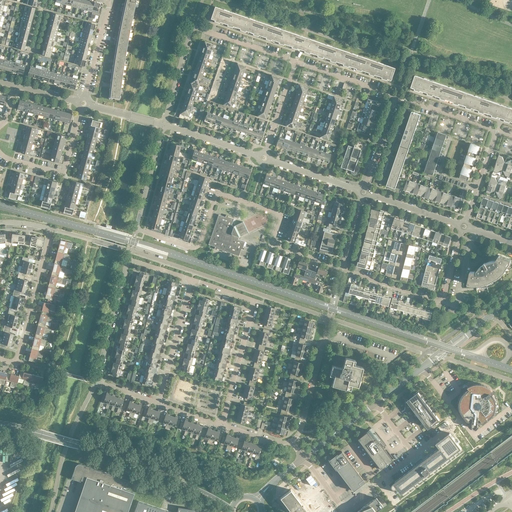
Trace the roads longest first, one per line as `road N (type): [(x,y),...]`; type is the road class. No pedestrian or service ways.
road 1 (residential): [(135,229),(198,246),(217,192),(281,213),(271,245),(342,269)]
road 2 (residential): [(0,359),(16,360),(49,229),(0,222)]
road 3 (residential): [(158,403),(95,382),(128,259)]
road 4 (residential): [(221,424),(253,303),(191,279)]
road 5 (secondary): [(169,472),(22,429)]
road 6 (tertiary): [(302,457),(422,367)]
road 7 (residential): [(158,403),(191,279)]
road 8 (residential): [(291,442),(328,323)]
